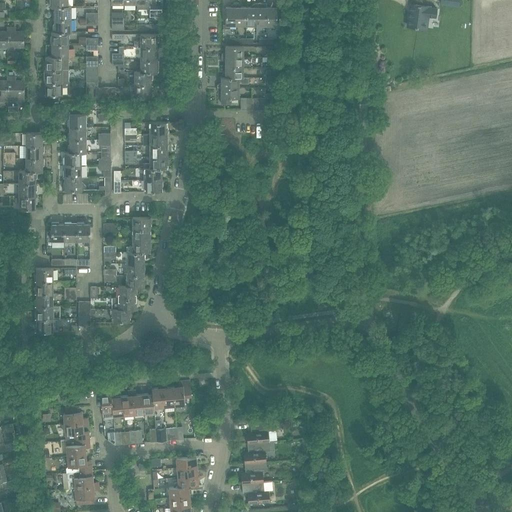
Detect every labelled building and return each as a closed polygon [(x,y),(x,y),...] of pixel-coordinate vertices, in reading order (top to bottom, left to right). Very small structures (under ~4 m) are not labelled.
[(137,0),(137,4),(137,9),(139,9),(140,9),(144,9),(144,7),(149,8),(149,9),(150,9),(149,0),(137,0)] [(149,0),(150,9),(162,9),(162,0),(149,0)] [(236,25),(236,3),(234,3),(232,5),(232,7),(226,7),(225,25),(223,25),(223,29),(230,29),(230,25),(236,25)] [(238,3),(236,3),(236,25),(246,25),(246,7),(240,7),(240,5),(238,3)] [(253,7),(246,7),(246,25),(256,25),(256,3),(254,3),(253,5),(253,7)] [(267,3),(259,3),(256,3),(256,25),(267,25),(267,7),(267,3)] [(273,7),(267,7),(267,25),(277,25),(277,3),(275,3),(273,5),(273,7)] [(418,27),(425,28),(427,16),(435,17),(436,9),(428,7),(428,6),(410,4),(407,26),(415,27),(417,28),(418,27)] [(55,11),(53,11),(53,19),(55,19),(71,19),(71,7),(69,7),(55,7),(55,11)] [(55,24),(53,24),(53,31),(68,31),(71,31),(71,19),(55,19),(55,24)] [(7,27),(7,31),(7,47),(24,47),(24,31),(13,31),(13,27),(7,27)] [(52,37),(50,37),(51,44),(52,44),(68,44),(68,31),(53,31),(52,31),(52,32),(52,37)] [(159,35),(159,34),(140,34),(140,35),(141,35),(141,41),(134,41),(134,47),(141,47),(157,47),(157,42),(159,42),(159,35)] [(52,49),(51,49),(51,56),(68,56),(75,56),(75,49),(68,49),(68,44),(52,44),(52,49)] [(221,55),(221,57),(243,57),(243,46),(226,46),(225,53),(223,53),(221,55)] [(157,47),(141,47),(141,59),(157,59),(157,54),(159,54),(159,47),(157,47)] [(46,62),(44,62),(44,70),(46,69),(69,69),(68,56),(51,56),(46,56),(46,57),(46,62)] [(225,67),(243,67),(251,67),(251,57),(243,57),(221,57),(221,59),(223,60),(225,60),(225,67)] [(141,59),(141,72),(153,72),(157,72),(157,67),(159,67),(159,59),(157,59),(141,59)] [(221,75),(221,77),(243,78),(243,67),(225,67),(225,73),(223,73),(221,75)] [(46,74),(44,74),(44,82),(46,82),(69,82),(69,69),(46,69),(46,74)] [(141,72),(134,72),(135,72),(135,85),(151,85),(151,84),(151,79),(153,79),(153,72),(141,72)] [(7,80),(7,97),(24,97),(24,80),(13,80),(13,76),(7,76),(7,80)] [(219,84),(217,85),(217,87),(239,88),(239,83),(242,83),(242,84),(249,84),(249,77),(243,78),(221,77),(221,84),(219,84)] [(44,94),(44,95),(63,95),(63,94),(62,94),(62,87),(70,87),(70,82),(69,82),(46,82),(46,87),(44,87),(44,94)] [(151,85),(135,85),(135,97),(151,97),(151,92),(153,92),(153,84),(151,84),(151,85)] [(239,88),(217,87),(217,89),(219,91),(221,91),(221,98),(221,104),(231,104),(231,98),(239,98),(239,88)] [(70,120),(69,120),(69,127),(70,127),(87,127),(87,115),(87,114),(70,114),(70,115),(70,120)] [(149,122),(150,134),(168,134),(167,122),(149,122)] [(70,132),(69,132),(69,140),(70,140),(87,139),(87,127),(70,127),(70,132)] [(44,133),(26,133),(26,146),(43,146),(43,140),(44,140),(44,133)] [(168,134),(150,134),(144,134),(144,146),(150,146),(168,145),(168,134)] [(69,152),(87,152),(87,140),(70,140),(70,145),(69,145),(69,152)] [(150,146),(150,157),(168,157),(168,145),(150,146)] [(43,146),(26,146),(26,158),(43,158),(43,153),(44,153),(44,146),(43,146)] [(64,165),(65,165),(81,165),(87,165),(87,152),(69,152),(65,152),(65,158),(64,158),(64,165)] [(150,164),(144,164),(144,168),(150,168),(162,168),(168,168),(168,157),(150,157),(150,164)] [(43,158),(26,158),(26,170),(26,171),(37,171),(39,171),(43,171),(43,166),(44,166),(44,158),(43,158)] [(65,170),(64,170),(64,178),(65,178),(65,177),(82,177),(82,165),(65,165),(65,170)] [(144,168),(144,180),(162,180),(162,168),(150,168),(144,168)] [(26,170),(19,170),(19,171),(19,183),(36,184),(36,183),(36,178),(37,178),(37,171),(26,171),(26,170)] [(64,190),(84,190),(84,189),(86,187),(83,182),(82,182),(82,177),(65,177),(65,178),(65,183),(64,183),(64,190)] [(162,180),(144,180),(144,191),(162,191),(162,180)] [(36,184),(19,183),(19,196),(36,196),(36,191),(37,191),(37,183),(36,183),(36,184)] [(19,208),(19,209),(29,209),(36,209),(36,208),(35,208),(36,203),(37,203),(37,196),(36,196),(19,196),(19,208)] [(132,217),(132,229),(150,229),(150,217),(132,217)] [(52,222),(51,222),(51,241),(65,241),(65,224),(64,224),(59,224),(59,223),(52,223),(52,222)] [(72,223),(64,223),(64,224),(65,224),(65,241),(77,241),(77,224),(72,224),(72,223)] [(84,223),(77,223),(77,224),(77,241),(84,241),(84,246),(90,246),(90,228),(90,224),(89,224),(84,224),(84,223)] [(132,229),(132,240),(150,240),(150,229),(132,229)] [(126,251),(132,251),(132,252),(145,252),(150,252),(150,240),(132,240),(132,247),(126,247),(126,251)] [(126,251),(126,263),(144,263),(145,252),(132,252),(132,251),(126,251)] [(116,252),(104,252),(104,263),(112,263),(112,258),(116,258),(116,252)] [(126,263),(126,275),(144,275),(144,263),(126,263)] [(37,274),(35,274),(35,281),(37,281),(53,281),(53,268),(51,268),(36,268),(36,269),(37,269),(37,274)] [(126,275),(126,286),(137,286),(137,287),(144,287),(144,275),(126,275)] [(37,286),(35,286),(35,294),(37,294),(37,293),(53,293),(53,281),(37,281),(37,286)] [(118,286),(118,298),(136,298),(137,287),(137,286),(126,286),(118,286)] [(37,299),(35,299),(35,306),(37,306),(53,306),(53,299),(54,299),(56,295),(56,293),(53,293),(37,293),(37,294),(37,299)] [(112,298),(112,309),(118,309),(130,309),(130,310),(136,310),(136,298),(118,298),(112,298)] [(37,311),(35,311),(35,319),(37,319),(53,319),(53,306),(37,306),(37,311)] [(118,309),(112,309),(112,321),(130,321),(130,310),(130,309),(118,309)] [(35,331),(35,332),(53,332),(53,319),(37,319),(37,324),(35,324),(35,331)] [(190,380),(183,381),(179,381),(179,386),(172,387),(174,406),(185,405),(184,397),(192,396),(190,380)] [(164,407),(162,382),(157,383),(158,388),(152,389),(153,408),(164,407)] [(166,382),(162,382),(164,407),(174,406),(172,387),(166,387),(166,382)] [(107,391),(101,392),(103,417),(113,416),(112,411),(113,411),(111,392),(112,392),(111,387),(107,388),(107,391)] [(153,408),(152,389),(148,389),(149,394),(142,394),(144,413),(154,412),(153,408)] [(133,414),(131,390),(127,391),(128,396),(122,396),(123,415),(133,414)] [(135,390),(131,390),(133,414),(144,413),(142,394),(135,395),(135,390)] [(115,392),(112,392),(111,392),(113,411),(112,411),(113,416),(123,415),(122,396),(116,397),(115,392)] [(63,413),(64,424),(88,421),(88,418),(83,418),(82,412),(80,412),(79,406),(65,407),(65,413),(63,413)] [(156,429),(155,429),(156,441),(163,441),(161,420),(155,420),(156,429)] [(65,440),(74,439),(90,438),(89,432),(84,432),(84,426),(89,426),(88,421),(64,424),(65,440)] [(246,432),(247,443),(277,440),(276,431),(274,430),(273,430),(272,421),(250,423),(251,432),(246,432)] [(115,432),(107,432),(108,440),(116,445),(115,437),(115,432)] [(65,440),(67,456),(86,454),(85,448),(91,448),(90,438),(74,439),(65,440)] [(277,441),(277,440),(247,443),(248,452),(244,453),(245,463),(266,461),(265,451),(274,450),(274,441),(277,441)] [(67,456),(68,473),(92,471),(92,460),(87,461),(86,454),(67,456)] [(176,458),(177,467),(197,466),(196,456),(176,458)] [(267,471),(266,461),(245,463),(246,473),(241,473),(242,484),(263,481),(262,471),(267,471)] [(177,467),(178,477),(198,476),(197,466),(177,467)] [(75,488),(99,486),(99,482),(94,482),(92,471),(68,473),(69,488),(75,488)] [(176,483),(175,485),(175,487),(178,487),(189,486),(189,487),(199,486),(198,476),(178,477),(178,483),(176,483)] [(273,490),(272,481),(263,481),(242,484),(243,493),(247,493),(248,503),(258,502),(270,501),(269,491),(273,490)] [(99,486),(75,488),(76,494),(76,504),(95,503),(94,490),(99,490),(99,486)] [(170,488),(170,498),(190,496),(189,487),(189,486),(178,487),(175,487),(170,488)] [(170,498),(171,507),(190,505),(190,496),(170,498)]
